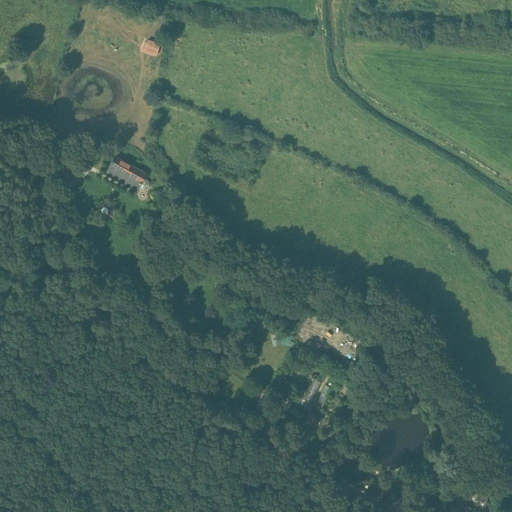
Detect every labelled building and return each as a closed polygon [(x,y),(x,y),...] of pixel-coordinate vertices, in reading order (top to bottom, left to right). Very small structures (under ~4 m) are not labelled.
[(147,37),(142,50),(158,55),(162,42),(147,37)] [(67,172),(76,174),(80,155),(71,153),(67,172)] [(147,173),(115,155),(105,173),(137,191),(138,189),(141,190),(145,190),(147,187),(148,183),(147,180),(144,178),(147,173)] [(273,345),(281,344),(279,332),(271,333),(273,345)] [(309,392),(305,399),(310,401),(314,394),(309,392)] [(322,417),(311,410),(307,416),(318,423),(322,417)] [(489,495),(478,492),(472,507),(466,505),(462,511),(480,511),(481,510),(484,511),(489,495)]
